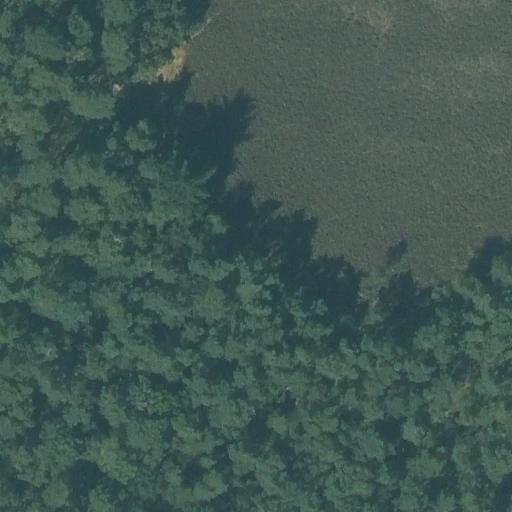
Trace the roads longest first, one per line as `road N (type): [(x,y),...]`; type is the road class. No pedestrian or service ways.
road 1 (track): [(195,331),(166,0)]
road 2 (track): [(195,331),(348,314),(511,264)]
road 3 (track): [(0,357),(195,331)]
